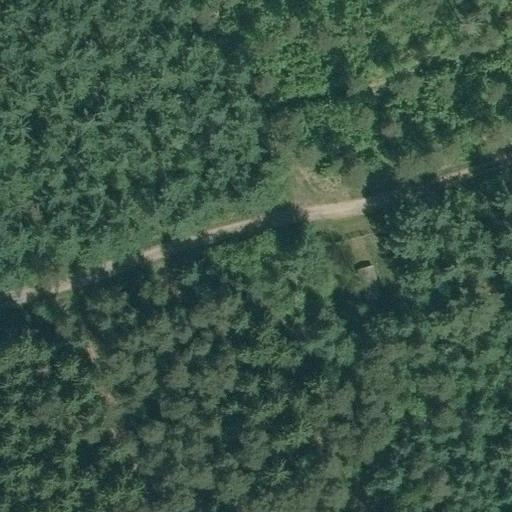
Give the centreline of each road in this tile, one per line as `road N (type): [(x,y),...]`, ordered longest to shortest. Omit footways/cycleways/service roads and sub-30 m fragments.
road 1 (track): [(511,176),(0,315)]
road 2 (track): [(181,511),(113,284)]
